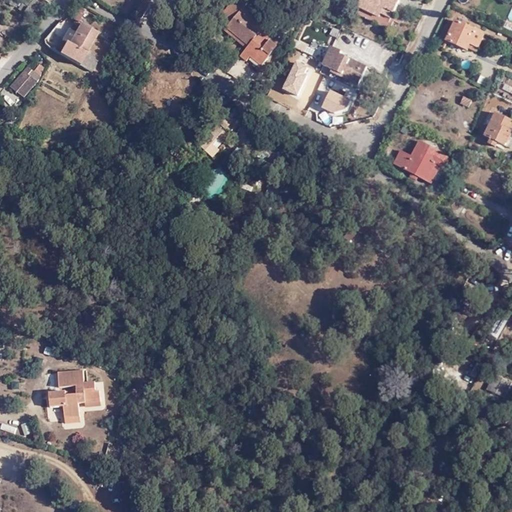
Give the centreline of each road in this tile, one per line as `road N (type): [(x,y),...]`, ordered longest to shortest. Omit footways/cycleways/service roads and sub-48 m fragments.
road 1 (unclassified): [(69,0),(292,112),(362,161)]
road 2 (unclassified): [(362,161),(511,274)]
road 3 (residential): [(439,0),(362,161)]
road 4 (track): [(0,439),(73,467),(100,511)]
